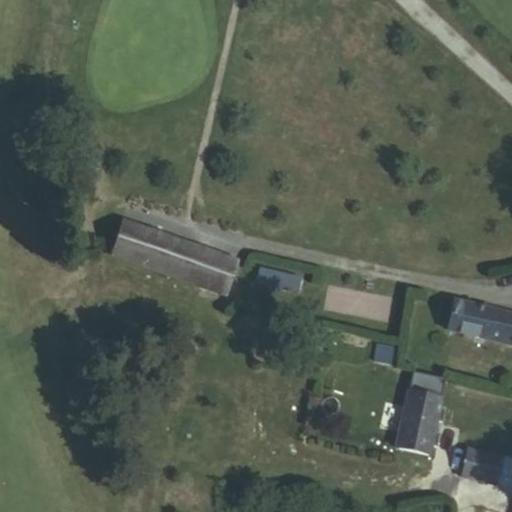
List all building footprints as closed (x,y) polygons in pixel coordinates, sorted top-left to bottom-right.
[(226,293),(237,262),(126,224),(115,255),(226,293)] [(311,295),(295,291),(290,310),(307,314),(311,295)] [(511,315),(457,302),(449,332),(511,348),(511,315)] [(444,399),(410,391),(397,448),(431,456),(433,447),(439,448),(442,434),(437,432),(439,422),(445,423),(448,409),(442,408),(444,399)] [(511,456),(471,446),(463,477),(511,490),(511,456)]
